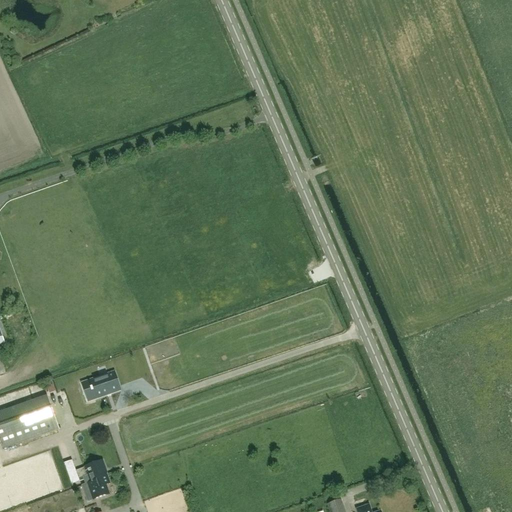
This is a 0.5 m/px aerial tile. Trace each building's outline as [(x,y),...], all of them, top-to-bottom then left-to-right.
[(121,390),(115,373),(90,381),(96,398),(121,390)] [(48,396),(0,412),(0,437),(4,449),(59,429),(48,396)] [(48,461),(70,455),(67,444),(45,450),(48,461)] [(103,470),(100,462),(74,472),(77,479),(81,478),(84,486),(81,487),(81,488),(98,482),(95,473),(103,470)] [(16,468),(5,472),(15,498),(26,494),(16,468)] [(104,486),(108,485),(103,470),(95,473),(98,482),(81,488),(86,503),(107,495),(104,486)] [(81,511),(74,493),(18,511),(81,511)] [(345,511),(341,500),(327,505),(329,511),(345,511)]
